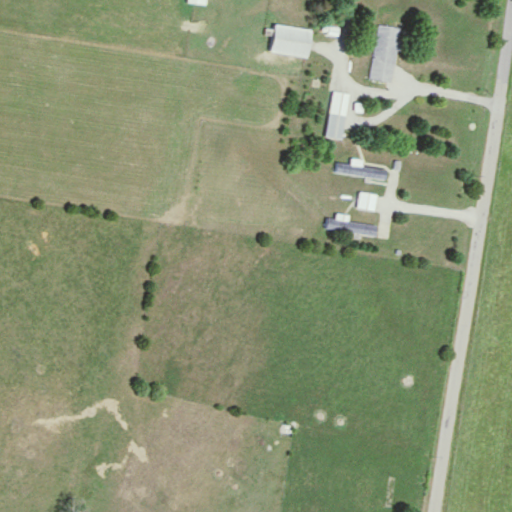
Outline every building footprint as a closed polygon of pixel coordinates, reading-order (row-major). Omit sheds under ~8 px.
[(376,26),(368,80),(392,84),(400,30),(376,26)] [(269,55),(306,58),(309,31),(272,27),(269,55)] [(340,139),(348,92),(331,90),(324,137),(340,139)] [(350,164),(335,162),(334,173),(384,178),(386,169),(361,166),(362,159),(350,158),(350,164)] [(376,194),(358,191),(356,208),(373,211),(376,194)] [(325,229),(375,236),(376,224),(326,218),(325,229)]
